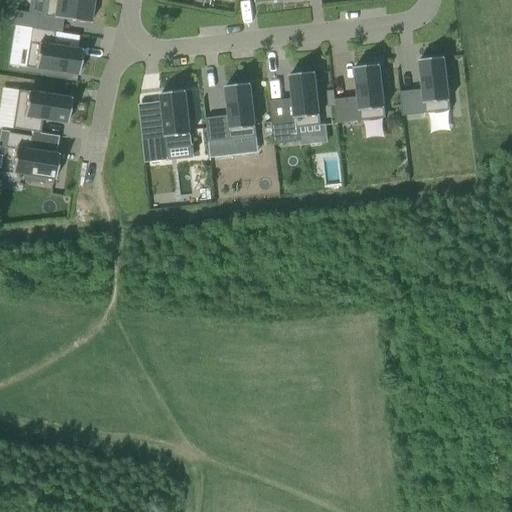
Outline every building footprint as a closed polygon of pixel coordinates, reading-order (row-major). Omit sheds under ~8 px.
[(80,0),(45,0),(43,17),(89,24),(92,2),(80,0)] [(14,12),(12,26),(27,28),(30,29),(36,30),(38,16),(14,12)] [(21,67),(74,75),(78,50),(53,46),(55,33),(36,30),(30,29),(27,28),(21,67)] [(479,73),(463,74),(469,123),(484,123),(484,98),(507,97),(507,73),(507,52),(479,53),(479,73)] [(450,112),(447,89),(452,88),(450,67),(445,67),(444,58),(418,61),(422,91),(399,94),(402,117),(450,112)] [(385,119),(382,96),(387,96),(385,74),(380,75),(379,65),(354,68),(357,98),(334,101),(337,125),(385,119)] [(292,99),(269,102),(274,145),(299,142),(297,129),(320,126),(318,104),(322,103),(320,82),(315,82),(314,73),(289,75),(292,99)] [(256,138),(253,115),(258,114),(256,93),(251,94),(250,84),(225,87),(228,117),(205,120),(208,144),(256,138)] [(66,124),(70,99),(17,91),(11,129),(39,134),(41,120),(66,124)] [(163,119),(140,121),(145,163),(169,160),(168,148),(191,145),(189,122),(193,122),(191,100),(186,101),(185,91),(160,94),(163,119)] [(54,180),(58,155),(28,151),(30,137),(7,133),(1,172),(23,175),(22,180),(43,184),(44,179),(54,180)]
